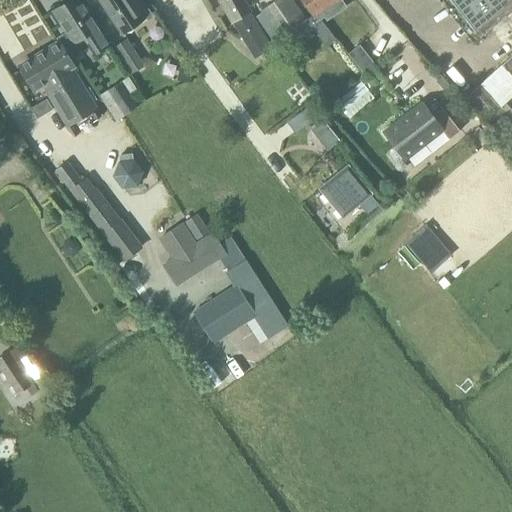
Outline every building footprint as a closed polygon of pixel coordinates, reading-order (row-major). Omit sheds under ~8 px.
[(109,47),(98,29),(79,0),(71,0),(54,11),(74,43),(87,35),(99,53),(109,47)] [(140,23),(152,15),(146,7),(145,8),(140,0),(101,0),(116,22),(121,19),(132,11),(140,23)] [(219,0),(231,20),(249,9),(244,0),(219,0)] [(262,12),(256,17),(280,52),(286,48),(290,45),(283,35),(306,20),(292,0),(277,0),(261,11),(262,12)] [(300,0),(311,15),(333,0),(300,0)] [(511,0),(450,0),(480,36),(511,10),(511,0)] [(243,33),(257,56),(271,47),(257,25),(243,33)] [(134,74),(147,66),(129,39),(117,47),(134,74)] [(97,119),(101,117),(72,69),(73,68),(74,68),(72,66),(59,43),(59,42),(20,66),(25,75),(35,91),(42,87),(50,100),(67,128),(79,121),(87,116),(89,119),(91,123),(92,122),(97,119)] [(364,72),(374,65),(367,56),(357,64),(364,72)] [(193,71),(180,66),(176,81),(190,82),(193,71)] [(362,82),(338,102),(344,110),(369,91),(362,82)] [(488,119),(498,110),(477,87),(463,101),(484,123),(488,119)] [(115,102),(124,116),(135,109),(126,95),(115,102)] [(411,153),(448,124),(456,133),(464,127),(445,105),(437,112),(427,100),(390,129),(411,153)] [(52,110),(47,101),(38,106),(43,115),(52,110)] [(511,131),(511,110),(507,105),(496,115),(511,131)] [(329,153),(343,142),(327,120),(312,131),(329,153)] [(81,179),(68,161),(56,170),(101,233),(104,231),(124,258),(139,247),(98,190),(96,192),(85,176),(81,179)] [(323,188),(345,215),(370,194),(349,168),(323,188)] [(188,223),(196,235),(198,239),(202,237),(209,232),(199,216),(188,223)] [(160,238),(167,250),(173,259),(164,265),(164,266),(175,281),(178,285),(226,254),(214,235),(207,240),(195,248),(189,239),(181,225),(160,238)] [(433,274),(454,256),(428,226),(407,244),(433,274)] [(214,342),(256,315),(236,285),(195,312),(214,342)] [(0,367),(4,373),(13,367),(17,364),(9,352),(0,357),(0,367)]
